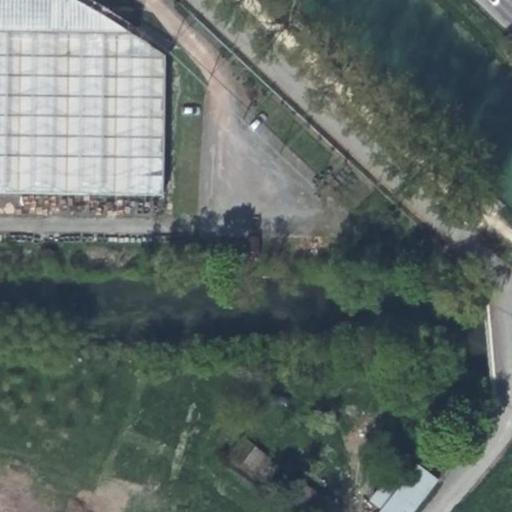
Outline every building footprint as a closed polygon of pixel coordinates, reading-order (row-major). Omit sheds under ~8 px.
[(0,0),(0,185),(161,188),(162,53),(105,16),(90,6),(78,0),(0,0)] [(253,471),(265,456),(254,447),(242,462),(253,471)] [(412,467),(414,469),(434,484),(444,471),(421,454),(412,467)] [(412,511),(434,484),(414,469),(390,500),(380,511),(412,511)] [(375,511),(380,511),(390,500),(378,493),(369,508),(375,511)]
